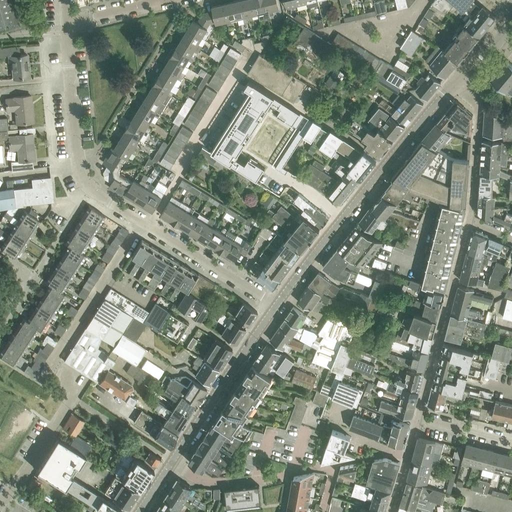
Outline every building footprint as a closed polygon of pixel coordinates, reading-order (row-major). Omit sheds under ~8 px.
[(0,0),(0,30),(0,31),(6,29),(20,25),(12,0),(0,0)] [(243,0),(239,0),(233,2),(237,18),(243,17),(244,23),(249,22),(249,20),(243,0)] [(243,0),(249,20),(253,19),(252,15),(258,13),(254,0),(243,0)] [(265,0),(254,0),(258,13),(260,20),(270,17),(270,15),(265,0)] [(273,10),(279,8),(277,0),(265,0),(270,15),(274,14),(273,10)] [(283,0),(286,9),(297,6),(295,0),(283,0)] [(377,14),(387,12),(384,0),(380,0),(374,2),(376,10),(377,14)] [(395,0),(398,9),(408,7),(406,0),(395,0)] [(473,0),(434,0),(431,4),(446,14),(454,4),(471,18),(467,22),(464,26),(466,27),(466,26),(479,36),(495,16),(492,14),(488,10),(485,8),(484,6),(483,6),(482,6),(483,6),(481,8),(480,10),(479,9),(478,11),(474,16),(470,12),(476,5),(477,6),(477,5),(472,1),(473,0)] [(223,4),(226,21),(228,25),(232,24),(231,20),(237,18),(233,2),(223,4)] [(203,13),(211,24),(215,23),(216,23),(226,21),(223,4),(212,7),(213,11),(203,13)] [(434,12),(428,9),(424,15),(429,19),(434,12)] [(213,28),(211,24),(203,13),(197,22),(193,20),(188,29),(202,38),(206,40),(213,28)] [(428,21),(423,17),(419,24),(424,28),(428,21)] [(319,24),(313,26),(313,29),(314,29),(324,27),(322,19),(317,20),(319,24)] [(468,51),(469,48),(479,36),(466,26),(466,27),(464,26),(459,33),(457,31),(453,36),(455,37),(453,39),(468,51)] [(314,52),(322,38),(304,27),(295,40),(314,52)] [(404,41),(400,47),(401,47),(412,54),(424,37),(412,29),(413,29),(411,28),(411,29),(412,30),(405,40),(404,41)] [(198,43),(202,38),(188,29),(182,38),(200,50),(202,46),(198,43)] [(338,48),(344,37),(337,33),(331,43),(331,44),(334,46),(338,48)] [(243,42),(242,44),(254,51),(255,49),(254,43),(252,36),(242,39),(243,42)] [(338,48),(343,51),(350,41),(344,37),(338,48)] [(198,53),(200,50),(182,38),(177,47),(176,47),(190,56),(194,51),(198,53)] [(326,59),(334,46),(331,44),(331,43),(322,38),(314,52),(326,59)] [(443,49),(442,49),(458,61),(468,51),(453,39),(452,41),(444,50),(443,49)] [(253,51),(254,51),(242,44),(235,40),(232,44),(232,45),(242,52),(246,46),(253,51)] [(264,41),(254,43),(255,49),(261,52),(265,44),(264,41)] [(348,54),(355,44),(350,41),(343,51),(348,54)] [(348,54),(353,58),(360,47),(355,44),(348,54)] [(9,53),(9,62),(12,62),(14,78),(29,77),(27,55),(20,55),(19,45),(0,46),(0,56),(6,56),(6,53),(9,53)] [(172,49),(168,55),(185,65),(188,60),(192,62),(194,59),(190,56),(176,47),(174,50),(172,49)] [(231,47),(227,53),(238,59),(241,54),(231,47)] [(365,50),(360,47),(353,58),(358,61),(365,50)] [(429,65),(445,78),(458,61),(442,49),(429,65)] [(220,50),(215,59),(219,61),(225,52),(220,50)] [(358,61),(363,64),(370,53),(365,50),(358,61)] [(224,58),(235,64),(238,59),(227,53),(224,58)] [(375,56),(370,53),(363,64),(368,67),(375,56)] [(294,102),(297,96),(305,82),(262,56),(259,54),(247,74),(285,96),(294,102)] [(181,71),(185,65),(168,55),(164,61),(167,63),(165,66),(183,77),(185,73),(181,71)] [(368,67),(373,70),(380,59),(375,56),(368,67)] [(231,69),(235,64),(224,58),(221,63),(231,69)] [(380,59),(373,70),(375,71),(386,78),(393,67),(385,62),(380,59)] [(511,64),(507,60),(491,78),(505,91),(511,96),(511,95),(511,64)] [(221,63),(218,68),(228,75),(231,69),(221,63)] [(395,64),(393,67),(386,78),(401,87),(407,78),(409,80),(412,74),(395,64)] [(157,73),(159,75),(173,84),(177,78),(181,81),(183,77),(165,66),(163,69),(160,67),(157,73)] [(218,68),(215,74),(225,80),(228,75),(218,68)] [(401,87),(386,78),(375,71),(371,77),(397,93),(401,87)] [(427,99),(429,96),(441,82),(429,73),(425,79),(423,77),(418,83),(420,85),(416,90),(427,99)] [(215,74),(211,79),(222,85),(225,80),(215,74)] [(159,75),(154,84),(172,96),(174,92),(170,89),(173,84),(159,75)] [(340,83),(329,76),(326,82),(336,88),(340,83)] [(198,86),(202,89),(208,80),(203,77),(198,86)] [(208,84),(218,91),(222,85),(211,79),(208,84)] [(214,153),(213,153),(218,156),(226,162),(230,164),(256,181),(265,168),(257,163),(256,165),(248,160),(245,164),(236,158),(235,160),(232,157),(235,153),(237,155),(246,141),(243,140),(249,130),(252,132),(260,118),(258,117),(264,107),(267,109),(271,102),(281,109),(278,113),(285,118),(284,120),(292,125),(293,125),(297,127),(304,116),(249,80),(249,81),(245,87),(250,91),(253,92),(214,153)] [(153,85),(148,94),(166,105),(169,99),(172,96),(154,84),(153,85)] [(196,98),(197,96),(202,89),(198,86),(198,87),(193,96),(196,98)] [(207,86),(203,92),(214,98),(217,93),(207,86)] [(367,89),(363,94),(368,97),(371,92),(367,89)] [(214,98),(203,92),(200,97),(210,103),(214,98)] [(148,94),(142,103),(160,114),(166,105),(148,94)] [(404,99),(398,107),(411,118),(423,104),(412,94),(406,101),(404,99)] [(33,122),(31,96),(31,95),(14,97),(14,98),(6,99),(7,110),(15,110),(17,124),(33,122)] [(195,100),(189,96),(188,96),(184,103),(191,107),(195,100)] [(207,108),(210,103),(200,97),(197,102),(207,108)] [(383,99),(379,105),(387,110),(391,113),(406,125),(411,118),(398,107),(396,109),(383,99)] [(450,107),(437,123),(445,130),(451,133),(471,141),(473,115),(456,100),(451,106),(450,107)] [(194,107),(204,114),(207,108),(197,102),(194,107)] [(160,114),(142,103),(137,112),(151,121),(154,115),(158,118),(160,114)] [(191,107),(184,103),(178,112),(185,117),(191,107)] [(194,107),(190,113),(201,119),(204,114),(194,107)] [(380,128),(393,140),(405,126),(391,115),(387,120),(386,118),(389,113),(380,107),(368,120),(371,122),(375,125),(380,129),(380,128)] [(511,120),(505,117),(485,108),(483,135),(504,136),(511,136),(511,145),(511,146),(511,120)] [(131,121),(149,132),(151,129),(147,126),(151,121),(137,112),(131,121)] [(185,117),(178,112),(173,121),(179,126),(185,117)] [(190,113),(187,118),(198,124),(201,119),(190,113)] [(184,123),(194,130),(198,124),(187,118),(184,123)] [(300,129),(275,168),(285,174),(288,170),(283,167),(303,137),(313,121),(308,118),(301,130),(300,129)] [(355,118),(351,124),(373,136),(386,148),(393,140),(380,128),(380,129),(375,125),(371,122),(368,126),(355,118)] [(313,121),(303,137),(311,142),(312,141),(333,156),(335,151),(338,148),(351,157),(356,160),(363,151),(331,130),(329,132),(328,134),(320,129),(321,127),(322,126),(314,120),(313,121)] [(131,121),(125,130),(139,139),(143,133),(147,136),(149,132),(131,121)] [(175,123),(171,129),(176,132),(179,126),(175,123)] [(445,130),(437,123),(431,130),(444,141),(451,133),(445,130)] [(351,124),(348,129),(361,136),(359,140),(361,142),(379,156),(386,148),(373,136),(351,124)] [(183,126),(179,131),(190,137),(193,132),(183,126)] [(12,171),(33,168),(32,160),(35,160),(35,159),(34,159),(32,143),(33,143),(32,133),(27,134),(26,128),(19,129),(20,135),(16,135),(16,136),(9,137),(10,150),(18,149),(19,161),(11,161),(12,171)] [(8,130),(0,130),(0,140),(9,139),(8,130)] [(136,145),(139,139),(125,130),(125,131),(120,140),(138,151),(140,147),(136,145)] [(438,149),(444,141),(431,130),(422,140),(438,149)] [(179,131),(176,136),(186,142),(190,137),(179,131)] [(176,136),(173,141),(183,148),(186,142),(176,136)] [(112,147),(112,148),(128,157),(131,152),(136,154),(138,151),(120,140),(114,149),(112,147)] [(437,149),(438,149),(422,140),(391,178),(393,181),(407,188),(416,192),(416,191),(418,193),(419,192),(422,193),(444,203),(450,206),(466,207),(467,187),(469,161),(453,158),(437,149)] [(483,140),(482,151),(502,152),(507,154),(508,155),(511,146),(507,144),(501,142),(483,140)] [(158,150),(162,153),(168,144),(163,141),(158,150)] [(173,141),(170,147),(180,153),(183,148),(173,141)] [(311,145),(307,151),(312,155),(316,148),(311,145)] [(202,146),(198,154),(213,164),(215,162),(218,156),(213,153),(211,152),(211,151),(210,151),(203,147),(203,146),(202,146)] [(170,147),(166,152),(177,158),(180,153),(170,147)] [(103,172),(104,175),(119,172),(119,169),(126,157),(128,158),(128,157),(112,148),(103,163),(107,165),(103,172)] [(159,159),(162,153),(158,150),(154,156),(159,159)] [(352,165),(349,169),(361,179),(376,160),(364,150),(363,151),(356,160),(351,157),(349,161),(353,164),(352,165)] [(482,151),(481,166),(499,167),(500,165),(502,165),(502,166),(506,166),(507,154),(502,152),(482,151)] [(166,152),(163,157),(173,164),(177,158),(166,152)] [(218,156),(215,162),(223,167),(225,165),(226,162),(218,156)] [(170,169),(173,164),(163,157),(160,163),(170,169)] [(149,158),(145,165),(145,166),(153,164),(154,161),(152,159),(149,158)] [(311,163),(301,178),(341,203),(351,191),(355,187),(361,179),(349,169),(336,159),(331,165),(342,174),(341,176),(337,180),(323,171),(326,166),(316,160),(313,164),(311,163)] [(499,167),(481,166),(480,174),(497,175),(500,175),(509,179),(510,175),(500,171),(499,170),(499,167)] [(124,197),(125,195),(134,180),(133,180),(132,182),(120,174),(119,172),(104,175),(105,179),(111,183),(109,187),(111,189),(124,197)] [(497,175),(480,174),(479,195),(493,196),(494,180),(497,180),(497,175)] [(13,189),(0,191),(0,209),(8,208),(18,207),(23,206),(23,205),(51,202),(53,202),(50,178),(32,180),(33,188),(13,190),(13,189)] [(182,179),(179,185),(182,187),(188,191),(192,185),(182,179)] [(134,180),(125,195),(134,200),(145,182),(142,180),(139,184),(134,180)] [(393,181),(387,189),(400,199),(403,195),(419,201),(422,193),(419,192),(418,193),(416,191),(416,192),(407,188),(393,181)] [(149,184),(145,182),(134,200),(143,206),(152,192),(146,188),(149,184)] [(154,188),(152,192),(143,206),(153,212),(164,194),(160,191),(154,188)] [(387,189),(382,195),(389,201),(397,203),(400,199),(387,189)] [(199,194),(208,200),(210,196),(201,191),(199,194)] [(321,228),(329,218),(299,193),(294,199),(305,208),(302,212),(321,228)] [(370,209),(382,217),(389,221),(409,233),(411,227),(417,229),(420,221),(391,211),(395,206),(396,207),(396,208),(401,210),(402,205),(397,203),(389,201),(382,195),(370,209)] [(493,196),(479,195),(478,205),(495,207),(496,196),(493,196)] [(170,220),(181,202),(172,196),(161,215),(170,220)] [(217,206),(219,202),(210,196),(208,200),(217,206)] [(170,220),(179,226),(190,208),(181,202),(170,220)] [(219,202),(217,206),(226,212),(229,208),(219,202)] [(450,206),(444,203),(441,214),(448,216),(448,215),(463,219),(466,207),(450,206)] [(83,211),(81,214),(99,225),(105,216),(89,205),(84,212),(83,211)] [(478,205),(478,212),(479,215),(482,216),(511,228),(511,211),(508,210),(508,208),(495,207),(478,205)] [(277,211),(311,239),(319,229),(299,213),(296,217),(282,206),(277,211)] [(190,208),(179,226),(180,226),(189,232),(197,218),(192,214),(194,210),(191,208),(190,208)] [(226,212),(235,217),(238,213),(229,208),(226,212)] [(382,217),(370,209),(370,208),(359,223),(371,232),(376,226),(380,229),(384,228),(389,221),(382,217)] [(24,210),(18,219),(36,231),(37,228),(35,227),(40,220),(34,217),(36,214),(36,213),(30,209),(27,212),(24,210)] [(302,251),(311,239),(277,211),(276,213),(269,209),(267,212),(273,217),(287,228),(283,233),(287,237),(286,239),(285,241),(302,251)] [(12,216),(6,212),(3,215),(10,220),(12,216)] [(200,213),(197,218),(189,232),(198,237),(209,219),(200,213)] [(238,213),(235,217),(245,223),(247,219),(238,213)] [(81,218),(77,224),(93,234),(99,225),(81,214),(79,217),(81,218)] [(457,243),(463,219),(448,215),(448,216),(441,214),(435,235),(438,237),(437,237),(457,243)] [(247,219),(245,223),(249,226),(251,222),(254,224),(256,220),(254,219),(249,216),(247,219)] [(209,219),(198,237),(207,243),(215,229),(212,227),(215,221),(210,217),(209,219)] [(18,219),(12,229),(28,239),(32,233),(34,234),(36,231),(18,219)] [(71,230),(69,232),(87,244),(93,234),(77,224),(73,231),(71,230)] [(356,226),(345,239),(369,258),(382,241),(368,236),(356,226)] [(216,249),(227,230),(224,228),(221,232),(215,229),(207,243),(216,248),(216,249)] [(3,231),(1,234),(6,238),(23,249),(25,247),(24,245),(28,239),(12,229),(9,232),(4,229),(3,231)] [(227,230),(216,249),(219,251),(218,253),(224,257),(234,240),(237,236),(227,230)] [(472,233),(469,243),(485,247),(498,253),(508,258),(511,248),(511,246),(476,230),(472,233)] [(69,236),(65,243),(69,245),(81,253),(81,252),(87,244),(69,232),(68,235),(69,236)] [(277,233),(274,237),(278,239),(277,241),(281,244),(278,249),(293,262),(302,251),(285,241),(286,239),(277,233)] [(438,237),(435,235),(429,259),(451,267),(454,252),(455,252),(457,243),(437,237),(438,237)] [(116,250),(122,240),(115,236),(109,245),(116,250)] [(6,238),(0,247),(16,258),(20,251),(22,252),(23,249),(6,238)] [(134,265),(129,273),(132,276),(140,262),(151,245),(148,243),(141,239),(131,256),(137,260),(134,265)] [(365,263),(369,258),(345,239),(338,249),(350,258),(365,263)] [(243,246),(234,240),(224,257),(230,261),(232,258),(235,260),(240,252),(245,255),(252,244),(246,240),(243,246)] [(269,243),(267,246),(271,249),(275,252),(271,258),(287,270),(293,262),(278,249),(273,245),(273,246),(269,243)] [(469,243),(467,251),(483,256),(484,253),(488,254),(487,257),(492,260),(495,261),(498,253),(485,247),(469,243)] [(63,250),(61,253),(79,264),(85,254),(81,252),(81,253),(69,245),(65,251),(63,250)] [(109,245),(103,254),(110,259),(116,250),(109,245)] [(146,266),(138,279),(141,281),(150,268),(160,251),(160,250),(157,249),(151,245),(140,262),(146,266)] [(347,262),(350,258),(338,249),(331,257),(343,267),(358,272),(360,267),(347,262)] [(155,271),(147,285),(150,287),(169,256),(167,255),(160,251),(150,268),(155,271)] [(467,251),(464,266),(480,270),(481,270),(483,265),(486,265),(486,263),(487,259),(488,258),(487,257),(483,256),(467,251)] [(263,252),(260,255),(264,258),(268,261),(264,267),(280,279),(287,270),(271,258),(266,254),(266,255),(263,252)] [(62,256),(57,263),(73,273),(79,264),(61,253),(60,255),(62,256)] [(101,258),(108,262),(110,259),(103,254),(101,258)] [(169,256),(150,287),(154,289),(162,275),(168,279),(178,262),(172,258),(170,256),(169,256)] [(331,257),(323,267),(335,277),(336,276),(354,283),(358,272),(343,267),(331,257)] [(375,258),(372,265),(385,270),(388,262),(375,258)] [(449,272),(451,267),(429,259),(426,271),(424,281),(423,284),(412,280),(411,282),(419,285),(427,288),(427,289),(430,290),(430,289),(444,294),(449,272)] [(273,288),(280,279),(264,267),(256,261),(253,264),(257,267),(261,271),(257,276),(273,288)] [(511,289),(505,286),(503,286),(510,267),(505,265),(496,261),(491,275),(488,287),(507,292),(504,297),(508,298),(511,299),(511,289)] [(168,279),(159,293),(163,295),(171,281),(177,285),(188,268),(181,264),(179,262),(178,262),(168,279)] [(51,269),(50,271),(67,283),(73,273),(57,263),(53,270),(51,269)] [(476,284),(480,270),(464,266),(460,280),(476,284)] [(94,268),(91,273),(98,277),(102,272),(94,268)] [(177,285),(169,298),(172,300),(181,287),(187,290),(197,274),(190,269),(188,268),(177,285)] [(50,275),(45,282),(49,284),(50,284),(61,291),(62,291),(67,283),(50,271),(48,274),(50,275)] [(319,272),(309,285),(321,293),(324,290),(333,295),(339,287),(329,282),(330,281),(319,272)] [(91,273),(88,277),(95,282),(98,277),(91,273)] [(187,290),(187,291),(198,298),(204,301),(209,293),(215,284),(206,278),(198,273),(187,290)] [(376,279),(370,296),(380,300),(386,283),(376,279)] [(408,286),(425,294),(424,300),(441,306),(444,294),(430,289),(430,290),(427,289),(427,288),(419,285),(411,282),(408,286)] [(44,290),(42,292),(59,303),(65,294),(62,291),(61,291),(50,284),(49,284),(45,291),(44,290)] [(341,301),(321,293),(309,285),(297,301),(310,307),(311,308),(318,312),(323,302),(328,304),(328,303),(337,306),(337,304),(338,305),(337,309),(358,317),(361,309),(355,307),(341,301)] [(83,286),(80,291),(87,295),(90,291),(83,286)] [(458,286),(454,301),(470,305),(470,304),(487,309),(488,303),(491,303),(493,296),(474,292),(474,290),(458,286)] [(107,293),(117,299),(121,294),(110,288),(107,293)] [(178,304),(177,307),(200,321),(207,310),(210,305),(204,301),(198,298),(187,291),(178,304)] [(59,303),(42,292),(40,295),(42,296),(38,302),(54,312),(59,303)] [(357,300),(355,307),(361,309),(366,311),(377,315),(378,311),(380,306),(382,300),(372,297),(361,292),(357,300)] [(107,293),(104,299),(114,305),(117,299),(107,293)] [(121,294),(117,299),(114,305),(119,308),(125,297),(121,294)] [(130,300),(125,297),(119,308),(120,308),(123,311),(130,300)] [(104,299),(85,328),(101,338),(102,336),(112,320),(120,308),(119,308),(114,305),(104,299)] [(416,299),(413,305),(417,307),(423,308),(421,316),(432,320),(436,322),(437,322),(437,320),(441,306),(424,300),(421,301),(416,299)] [(135,303),(130,300),(123,311),(128,314),(135,303)] [(454,301),(451,314),(467,318),(468,315),(483,319),(484,316),(482,315),(483,311),(470,308),(470,305),(454,301)] [(54,312),(38,302),(34,309),(32,308),(31,310),(48,321),(54,312)] [(143,322),(145,323),(176,343),(177,342),(189,323),(155,302),(149,312),(143,322)] [(257,311),(255,310),(243,302),(238,309),(231,305),(227,311),(248,325),(257,311)] [(149,312),(135,303),(128,314),(133,317),(133,316),(143,322),(149,312)] [(70,305),(68,309),(75,314),(77,310),(70,305)] [(215,309),(210,305),(207,310),(212,313),(215,309)] [(317,348),(312,360),(337,370),(343,373),(347,362),(353,346),(356,347),(361,334),(353,331),(356,325),(331,316),(319,333),(305,327),(298,327),(303,320),(309,324),(312,320),(293,307),(280,325),(293,334),(293,335),(300,338),(310,344),(317,348)] [(120,308),(112,320),(125,328),(133,317),(128,314),(123,311),(120,308)] [(73,317),(75,314),(68,309),(66,313),(73,317)] [(26,320),(38,328),(38,329),(41,331),(48,321),(31,310),(29,313),(30,314),(26,320)] [(226,326),(221,334),(236,344),(245,329),(230,319),(228,317),(221,312),(217,320),(226,326)] [(404,317),(401,325),(433,337),(435,329),(437,322),(436,322),(432,320),(421,316),(414,313),(413,319),(408,317),(408,319),(404,317)] [(486,323),(466,318),(451,314),(445,337),(460,341),(463,332),(469,333),(468,335),(482,339),(486,323)] [(145,323),(143,322),(133,316),(133,317),(125,328),(122,333),(134,341),(145,323)] [(20,318),(16,323),(18,324),(16,327),(32,337),(38,329),(38,328),(26,320),(22,317),(21,319),(20,318)] [(58,324),(56,327),(63,332),(66,328),(58,324)] [(280,325),(270,340),(283,349),(288,351),(291,346),(301,349),(304,342),(290,338),(293,335),(293,334),(280,325)] [(401,325),(395,340),(410,346),(414,348),(429,352),(433,337),(401,325)] [(32,337),(16,327),(10,336),(26,346),(32,337)] [(61,335),(63,332),(56,327),(54,331),(61,335)] [(499,333),(511,336),(511,330),(500,327),(499,333)] [(85,328),(64,361),(99,383),(108,369),(114,359),(97,347),(101,338),(85,328)] [(114,346),(111,350),(131,363),(135,365),(146,349),(134,342),(134,341),(122,333),(114,346)] [(42,343),(45,345),(52,350),(57,341),(47,335),(42,343)] [(26,346),(10,336),(6,343),(4,341),(3,344),(20,356),(26,346)] [(197,340),(192,337),(186,346),(191,349),(197,340)] [(215,338),(209,348),(226,358),(232,349),(215,338)] [(387,339),(384,346),(401,352),(402,349),(409,352),(410,351),(414,352),(411,360),(392,353),(389,359),(407,366),(409,366),(424,370),(429,352),(414,348),(410,346),(395,340),(394,341),(387,339)] [(492,355),(501,358),(511,360),(511,345),(496,341),(492,355)] [(451,356),(442,353),(440,361),(475,371),(476,370),(469,368),(473,355),(479,357),(480,352),(445,343),(443,351),(452,353),(451,356)] [(20,356),(3,344),(1,347),(3,348),(0,351),(0,355),(14,365),(20,356)] [(267,344),(254,363),(266,372),(267,371),(267,372),(268,371),(273,375),(277,369),(284,374),(294,360),(286,355),(280,353),(277,350),(267,344)] [(40,348),(37,353),(46,359),(52,350),(45,345),(43,349),(40,348)] [(353,346),(347,362),(355,366),(372,373),(372,371),(375,364),(374,363),(377,355),(356,347),(353,346)] [(226,358),(209,348),(203,357),(220,368),(226,358)] [(382,350),(380,355),(389,359),(391,353),(382,350)] [(40,368),(46,359),(37,353),(33,359),(35,360),(33,364),(40,368)] [(209,385),(219,369),(197,355),(193,362),(194,362),(191,366),(198,371),(195,376),(209,385)] [(501,358),(492,355),(489,355),(484,375),(496,378),(501,358)] [(440,361),(436,377),(434,386),(432,385),(432,386),(448,390),(466,394),(466,393),(491,400),(493,393),(480,390),(479,393),(464,389),(467,377),(468,373),(474,374),(475,371),(440,361)] [(343,373),(344,373),(351,376),(355,366),(347,362),(343,373)] [(131,363),(126,372),(138,379),(143,372),(148,376),(149,374),(135,365),(131,363)] [(266,373),(267,372),(267,371),(266,372),(254,363),(246,374),(265,387),(272,377),(266,373)] [(24,371),(26,373),(34,378),(40,368),(33,364),(30,367),(28,365),(24,371)] [(108,369),(99,383),(132,404),(136,398),(132,395),(134,393),(131,391),(133,387),(132,384),(108,369)] [(291,380),(312,388),(316,380),(317,377),(296,369),(291,380)] [(393,382),(403,387),(419,391),(423,373),(408,369),(405,381),(395,377),(393,382)] [(337,370),(335,376),(342,379),(344,373),(343,373),(337,370)] [(138,379),(137,382),(140,389),(148,376),(143,372),(138,379)] [(246,374),(240,384),(259,396),(265,387),(246,374)] [(165,375),(161,381),(166,385),(167,385),(197,404),(206,389),(191,379),(187,376),(170,378),(165,375)] [(323,383),(320,391),(323,393),(329,395),(329,396),(334,398),(340,381),(341,381),(342,379),(335,376),(331,386),(323,383)] [(340,381),(334,398),(341,401),(343,396),(346,388),(346,389),(348,384),(341,381),(340,381)] [(390,381),(387,390),(401,395),(416,400),(419,391),(403,387),(393,382),(390,381)] [(253,406),(259,396),(240,384),(234,393),(253,406)] [(343,396),(341,401),(349,404),(351,399),(349,398),(352,391),(353,391),(355,387),(348,384),(346,389),(346,388),(343,396)] [(166,385),(163,391),(173,398),(170,402),(175,405),(190,414),(197,404),(167,385),(166,385)] [(429,399),(427,405),(442,409),(443,409),(444,404),(450,406),(450,403),(445,402),(447,394),(464,399),(466,394),(448,390),(432,386),(429,399)] [(351,399),(349,404),(356,407),(363,390),(355,387),(353,391),(352,391),(349,398),(351,399)] [(401,395),(385,389),(383,394),(394,398),(395,397),(400,399),(399,403),(414,407),(416,400),(401,395)] [(317,390),(312,402),(319,404),(323,393),(320,391),(317,390)] [(234,393),(227,402),(246,415),(253,406),(234,393)] [(323,393),(319,404),(325,407),(329,396),(329,395),(323,393)] [(293,402),(295,403),(296,403),(304,406),(305,406),(307,400),(296,396),(293,402)] [(157,399),(152,406),(160,411),(159,413),(166,417),(163,423),(178,433),(190,414),(175,405),(170,402),(167,406),(157,399)] [(511,421),(511,405),(495,401),(492,417),(509,421),(511,421)] [(227,402),(221,412),(240,425),(240,424),(246,415),(227,402)] [(411,419),(414,407),(399,403),(398,406),(381,402),(380,409),(398,415),(411,419)] [(294,409),(305,413),(307,407),(305,406),(304,406),(296,403),(295,403),(294,409)] [(472,405),(470,415),(479,418),(481,407),(472,405)] [(303,418),(305,413),(294,409),(291,414),(303,418)] [(141,410),(134,422),(169,445),(171,443),(173,443),(175,440),(174,438),(178,433),(163,423),(162,422),(161,423),(141,410)] [(77,435),(87,420),(73,411),(64,427),(77,435)] [(228,433),(242,438),(245,440),(247,440),(253,430),(252,430),(250,429),(251,429),(240,424),(240,425),(221,412),(214,423),(228,433)] [(381,413),(378,424),(383,426),(383,425),(386,415),(381,413)] [(300,425),(300,424),(303,418),(291,414),(289,420),(300,425)] [(354,415),(349,427),(379,438),(380,434),(382,429),(383,426),(378,424),(354,415)] [(390,436),(388,442),(404,446),(410,424),(401,422),(402,420),(395,417),(392,427),(383,425),(383,426),(380,434),(390,436)] [(214,423),(208,432),(222,441),(224,437),(237,445),(242,438),(228,433),(214,423)] [(332,430),(330,437),(348,444),(350,436),(332,430)] [(208,432),(201,442),(228,459),(231,455),(219,446),(222,441),(208,432)] [(441,454),(444,443),(419,436),(416,447),(441,454)] [(44,459),(36,470),(48,478),(96,509),(100,511),(125,511),(124,511),(116,506),(107,500),(71,477),(72,476),(67,473),(73,464),(78,467),(86,455),(57,437),(44,459)] [(330,437),(327,444),(345,451),(348,444),(330,437)] [(111,439),(109,442),(117,448),(119,444),(111,439)] [(201,442),(195,452),(209,461),(210,460),(213,456),(225,464),(228,459),(201,442)] [(322,459),(321,464),(355,456),(345,451),(327,444),(322,459)] [(462,462),(472,465),(477,447),(467,444),(462,462)] [(413,458),(432,463),(438,464),(441,454),(416,447),(413,458)] [(455,451),(453,457),(455,458),(460,459),(462,448),(458,447),(457,451),(455,451)] [(483,468),(488,449),(477,447),(472,465),(483,468)] [(498,452),(494,451),(488,449),(483,468),(493,471),(498,452)] [(141,489),(154,469),(124,450),(120,457),(111,471),(117,474),(136,486),(141,489)] [(149,451),(145,458),(156,466),(161,458),(149,451)] [(195,452),(190,460),(191,463),(203,471),(206,466),(219,474),(222,469),(222,468),(210,460),(209,461),(195,452)] [(504,474),(509,455),(498,452),(493,471),(504,474)] [(385,458),(383,458),(374,460),(366,483),(376,486),(391,491),(400,462),(385,458)] [(413,458),(411,468),(429,473),(432,463),(413,458)] [(340,467),(338,474),(339,474),(344,475),(354,478),(358,463),(340,466),(340,467)] [(408,479),(409,479),(426,484),(429,473),(411,468),(409,474),(408,479)] [(293,483),(312,486),(314,472),(294,477),(293,479),(293,483)] [(126,507),(128,509),(139,492),(135,489),(136,486),(117,474),(115,477),(114,476),(104,492),(112,498),(126,507)] [(32,477),(25,488),(32,492),(36,486),(39,488),(42,483),(32,477)] [(178,479),(171,489),(196,505),(195,507),(205,509),(206,504),(200,501),(201,500),(190,493),(193,488),(178,479)] [(407,481),(405,489),(406,490),(408,491),(407,493),(419,497),(419,498),(435,502),(442,504),(445,492),(432,488),(428,492),(424,488),(426,486),(423,485),(407,481)] [(495,482),(493,490),(499,491),(501,484),(495,482)] [(310,497),(312,486),(293,483),(291,494),(310,497)] [(341,485),(336,483),(332,496),(337,497),(341,485)] [(388,499),(391,491),(376,486),(375,489),(356,483),(354,488),(388,499)] [(259,485),(225,489),(227,509),(228,509),(227,507),(260,503),(261,505),(259,485)] [(384,511),(388,499),(354,488),(352,495),(365,499),(366,496),(372,499),(370,507),(384,511)] [(171,489),(165,499),(180,508),(182,505),(192,511),(195,507),(196,505),(171,489)] [(404,492),(400,505),(415,510),(416,508),(419,509),(430,511),(432,508),(433,504),(435,504),(435,502),(419,498),(419,497),(407,493),(404,492)] [(308,508),(310,497),(291,494),(289,504),(308,508)] [(165,499),(159,509),(163,511),(177,511),(180,508),(165,499)]
